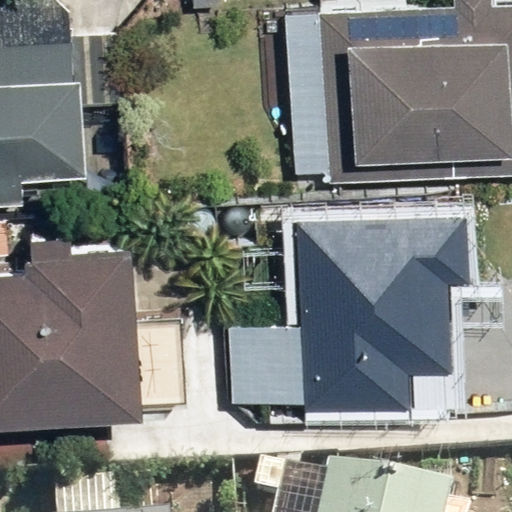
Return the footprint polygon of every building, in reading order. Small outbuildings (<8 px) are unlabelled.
[(0,0),(0,194),(28,195),(28,175),(29,167),(85,169),(88,32),(67,31),(67,0),(0,0)] [(358,27),(357,0),(328,1),(332,173),(356,172),(356,139),(508,136),(509,169),(511,169),(511,0),(486,0),(487,25),(358,27)] [(458,261),(475,262),(476,204),(303,202),(302,317),(231,316),(230,390),(418,392),(418,353),(458,354),(458,261)] [(0,400),(147,403),(147,392),(181,392),(182,316),(137,315),(138,230),(31,229),(31,256),(0,255),(0,400)] [(277,511),(451,511),(456,482),(330,460),(326,481),(285,473),(277,511)] [(65,490),(64,511),(121,511),(122,491),(65,490)]
